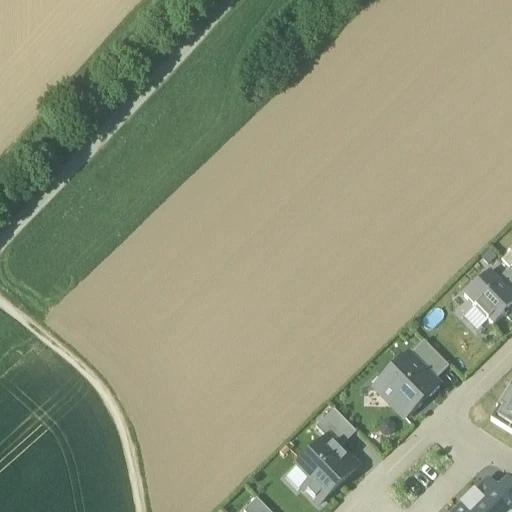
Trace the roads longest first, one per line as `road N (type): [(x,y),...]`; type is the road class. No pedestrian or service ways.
road 1 (track): [(0,243),(230,0)]
road 2 (track): [(138,511),(119,412),(0,296)]
